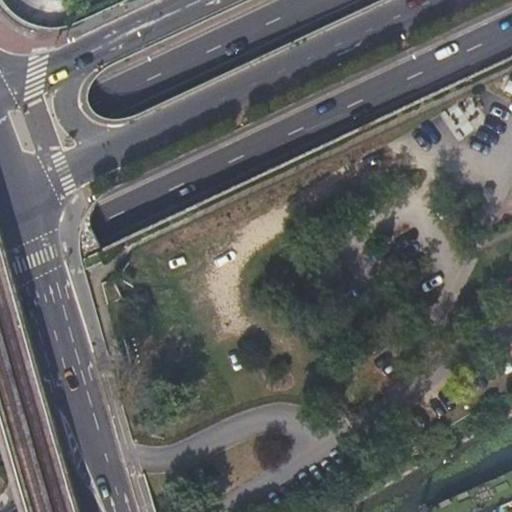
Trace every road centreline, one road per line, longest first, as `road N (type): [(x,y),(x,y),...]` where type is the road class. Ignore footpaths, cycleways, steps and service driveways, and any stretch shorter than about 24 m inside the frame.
road 1 (primary): [(0,273),(511,31)]
road 2 (primary): [(325,0),(0,148)]
road 3 (primary): [(108,511),(17,195)]
road 4 (secondary): [(131,137),(425,0)]
road 5 (secondary): [(88,47),(62,87),(62,113),(88,136),(131,137)]
road 6 (primary): [(0,412),(93,511)]
road 7 (secondary): [(17,195),(131,137)]
